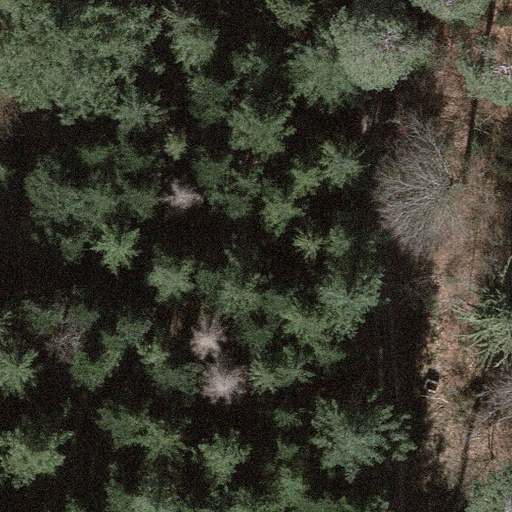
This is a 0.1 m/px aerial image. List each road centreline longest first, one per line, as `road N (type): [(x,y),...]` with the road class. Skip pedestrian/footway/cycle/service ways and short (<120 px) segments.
road 1 (track): [(387,511),(365,0)]
road 2 (track): [(0,137),(94,116),(144,0)]
